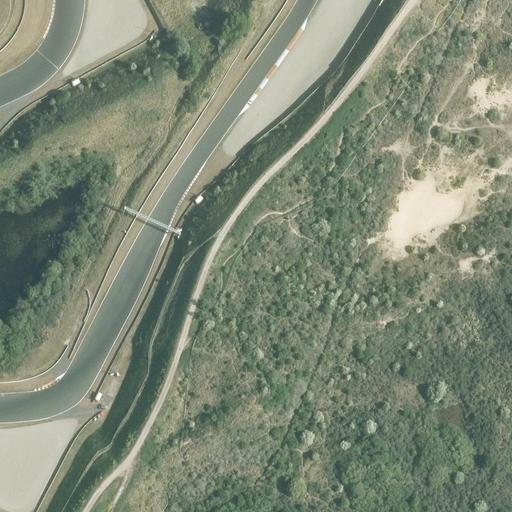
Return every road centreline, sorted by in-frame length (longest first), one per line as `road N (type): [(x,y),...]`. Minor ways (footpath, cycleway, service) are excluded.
road 1 (track): [(223,231),(414,0)]
road 2 (track): [(85,511),(129,460),(178,352)]
road 3 (track): [(178,352),(223,231)]
